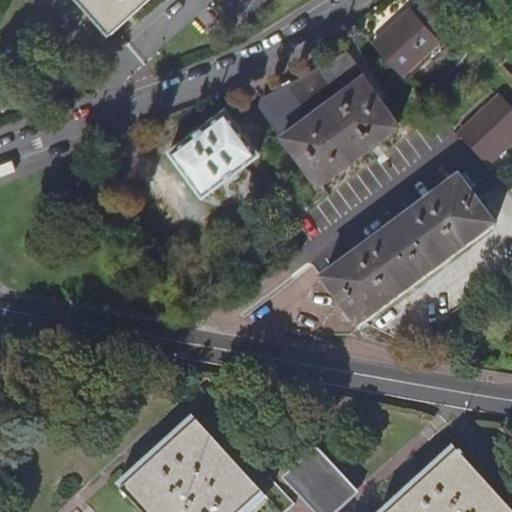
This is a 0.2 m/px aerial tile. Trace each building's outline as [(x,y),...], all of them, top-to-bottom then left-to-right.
[(73,0),(100,35),(140,0),(73,0)] [(372,42),(401,74),(440,38),(435,32),(446,22),(428,1),(417,11),(412,6),(372,42)] [(259,102),(285,136),(296,150),(323,184),(374,146),(402,126),(397,119),(383,102),(348,55),(325,71),(322,67),(290,88),(286,84),(259,102)] [(485,164),(511,139),(511,109),(499,95),(457,134),(485,164)] [(223,109),(169,149),(204,192),(256,153),(223,109)] [(364,251),(325,281),(363,330),(497,228),(459,179),(420,208),(364,251)] [(247,511),(265,496),(268,493),(201,421),(158,459),(123,491),(142,511),(247,511)] [(490,482),(456,444),(422,475),(417,480),(381,511),(511,511),(511,506),(495,487),(490,482)] [(285,478),(315,511),(341,511),(362,493),(343,472),(320,446),(285,478)]
